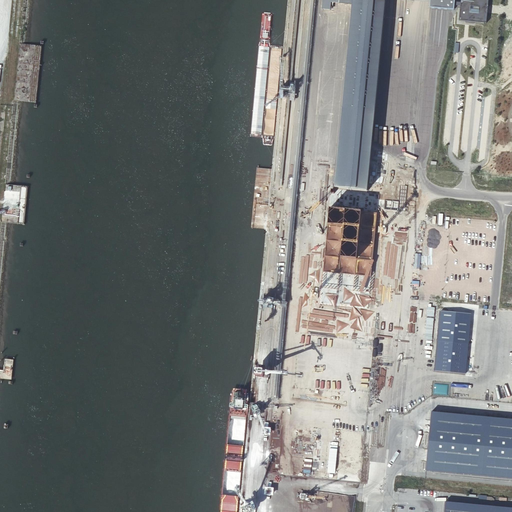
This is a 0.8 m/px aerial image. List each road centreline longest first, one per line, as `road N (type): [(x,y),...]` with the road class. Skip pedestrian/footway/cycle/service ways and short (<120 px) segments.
road 1 (unclassified): [(421,191),(399,312),(393,511)]
road 2 (unclassified): [(435,0),(421,191)]
